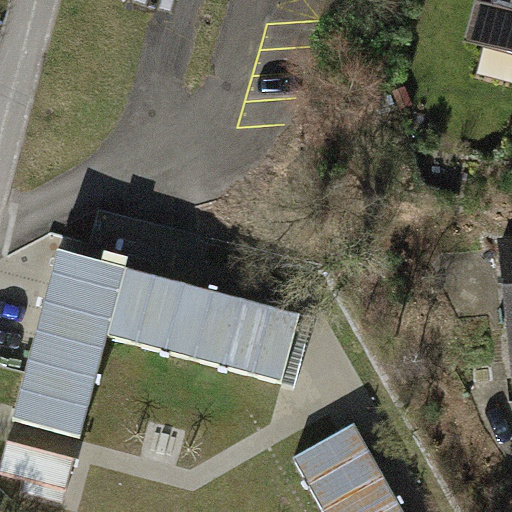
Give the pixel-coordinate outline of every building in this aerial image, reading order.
[(511,0),(496,0),(485,44),(511,50),(511,0)] [(511,246),(501,248),(511,345),(511,246)] [(304,324),(58,258),(12,428),(84,447),(112,345),(286,392),(304,324)] [(404,511),(355,425),(292,460),(320,511),(404,511)] [(74,464),(10,447),(2,476),(66,494),(74,464)]
